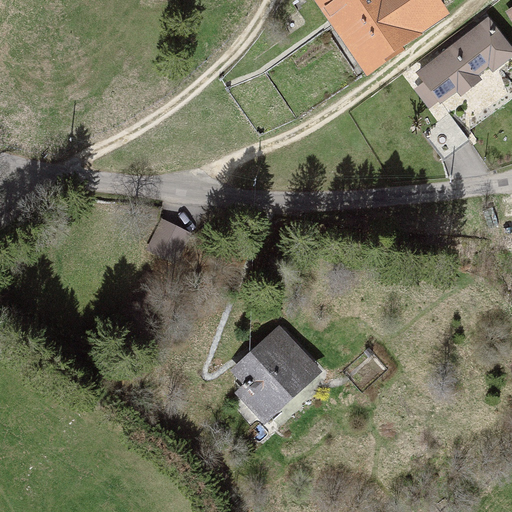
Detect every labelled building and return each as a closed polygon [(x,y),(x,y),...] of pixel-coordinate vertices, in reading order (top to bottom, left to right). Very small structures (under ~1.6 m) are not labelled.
[(319,0),(368,71),(398,50),(395,46),(442,14),(432,0),(319,0)] [(511,54),(511,53),(487,21),(419,73),(440,101),(458,87),(462,93),(464,92),(476,81),(472,76),(488,63),(493,69),(511,54)] [(468,140),(448,115),(423,134),(442,159),(468,140)] [(189,235),(162,222),(148,249),(175,262),(189,235)] [(317,373),(282,335),(241,372),(249,381),(241,388),(244,391),(241,394),(270,425),(275,420),(271,416),(317,373)]
